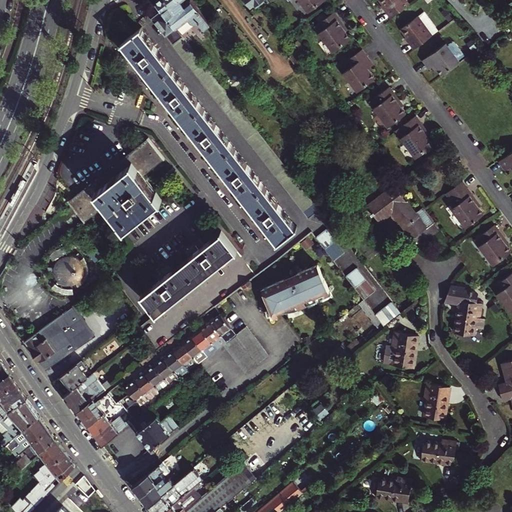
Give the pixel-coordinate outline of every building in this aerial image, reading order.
[(188,40),(192,37),(187,31),(207,16),(194,0),(159,0),(158,1),(165,10),(188,40)] [(301,0),(309,10),(321,0),(301,0)] [(387,10),(392,17),(411,3),(408,0),(381,0),(384,3),(388,9),(387,10)] [(154,18),(237,124),(240,129),(309,217),(320,208),(188,40),(165,10),(154,18)] [(334,11),(315,26),(333,51),(351,38),(345,31),(341,26),(344,24),(334,11)] [(416,48),(434,35),(419,15),(403,27),(409,36),(412,41),(411,42),(416,48)] [(142,28),(123,43),(279,241),(298,226),(142,28)] [(229,45),(222,36),(217,40),(224,49),(229,45)] [(443,75),(462,61),(447,42),(424,59),(431,68),(433,66),(435,64),(438,68),(443,75)] [(376,78),(370,71),(368,68),(371,65),(373,63),(362,48),(349,58),(353,65),(344,72),(358,91),(376,78)] [(389,87),(376,97),(370,101),(389,126),(406,113),(400,105),(397,100),(399,99),(389,87)] [(434,144),(428,137),(424,131),(426,129),(416,115),(396,130),(416,158),(434,144)] [(69,200),(86,221),(108,204),(127,228),(164,199),(145,174),(165,158),(149,137),(69,200)] [(511,155),(501,164),(508,172),(511,170),(511,169),(511,155)] [(367,206),(379,221),(392,212),(413,239),(415,237),(435,222),(423,207),(415,213),(400,194),(398,191),(401,189),(385,170),(376,177),(387,191),(367,206)] [(484,213),(478,206),(474,201),(476,200),(462,180),(447,191),(449,194),(457,204),(452,208),(465,227),(484,213)] [(435,222),(415,237),(420,244),(440,229),(435,222)] [(511,251),(506,244),(502,239),(504,237),(495,224),(475,239),(494,264),(511,251)] [(328,227),(316,236),(324,248),(333,259),(345,250),(328,227)] [(141,326),(135,319),(132,321),(155,351),(243,284),(249,280),(257,274),(223,230),(143,294),(158,313),(141,326)] [(98,245),(90,251),(97,260),(105,254),(98,245)] [(52,256),(58,261),(58,262),(55,269),(52,269),(53,274),(56,274),(58,278),(62,281),(58,288),(68,291),(75,289),(80,287),(76,279),(79,275),(82,275),(83,273),(83,266),(80,260),(79,260),(77,262),(73,259),(69,258),(70,250),(67,250),(59,252),(52,256)] [(363,298),(369,293),(375,288),(358,265),(346,275),(363,298)] [(277,282),(255,292),(261,305),(263,312),(263,316),(269,315),(272,315),(282,313),(288,312),(291,310),(301,306),(310,302),(309,299),(323,293),(311,267),(290,276),(291,278),(277,285),(277,282)] [(511,310),(511,272),(497,283),(502,289),(497,292),(511,311),(511,310)] [(249,280),(243,284),(245,287),(249,288),(251,286),(251,283),(249,280)] [(448,301),(462,304),(456,334),(476,338),(477,330),(485,332),(487,322),(483,321),(486,306),(480,305),(482,298),(478,297),(479,294),(454,289),(448,301)] [(323,293),(309,299),(310,302),(324,297),(323,293)] [(385,325),(375,313),(364,298),(357,304),(378,330),(385,325)] [(375,313),(385,325),(390,321),(401,312),(391,300),(375,313)] [(261,320),(272,316),(272,315),(269,315),(263,316),(263,312),(260,312),(261,320)] [(221,313),(212,320),(226,338),(228,340),(237,333),(228,322),(221,313)] [(26,340),(41,361),(68,342),(65,337),(67,336),(63,331),(61,332),(53,320),(26,340)] [(226,338),(212,320),(203,327),(219,347),(224,343),(228,340),(226,338)] [(224,343),(247,372),(259,363),(270,354),(247,326),(237,333),(228,340),(224,343)] [(203,327),(194,334),(209,354),(219,347),(203,327)] [(416,336),(392,333),(390,346),(387,345),(383,348),(381,360),(384,364),(411,368),(416,336)] [(194,334),(184,342),(200,362),(209,354),(194,334)] [(200,362),(184,342),(174,349),(190,369),(200,362)] [(335,347),(329,352),(339,364),(345,359),(335,347)] [(174,349),(165,356),(181,376),(190,369),(174,349)] [(165,356),(156,363),(171,384),(176,380),(181,376),(165,356)] [(0,378),(10,372),(0,357),(0,378)] [(131,362),(135,367),(140,363),(136,358),(131,362)] [(83,359),(82,360),(62,375),(73,389),(89,377),(84,370),(89,366),(83,359)] [(511,383),(502,386),(506,401),(511,399),(511,361),(506,363),(511,383)] [(171,384),(156,363),(146,370),(160,389),(162,391),(164,389),(168,386),(171,384)] [(160,389),(146,370),(137,378),(152,398),(155,396),(159,393),(162,391),(160,389)] [(101,385),(105,390),(119,379),(120,378),(116,373),(101,385)] [(0,424),(28,398),(11,374),(0,381),(0,424)] [(65,395),(77,411),(94,398),(105,390),(101,385),(93,374),(89,377),(73,389),(65,395)] [(137,378),(127,385),(132,392),(138,401),(142,406),(152,398),(137,378)] [(146,411),(132,422),(152,448),(180,426),(171,414),(163,421),(152,407),(180,385),(176,380),(171,384),(168,386),(164,389),(162,391),(159,393),(155,396),(152,398),(142,406),(146,411)] [(452,386),(428,382),(426,397),(430,397),(427,415),(447,418),(452,386)] [(78,413),(88,425),(117,403),(109,392),(97,401),(95,400),(94,398),(77,411),(78,413)] [(5,449),(11,444),(16,440),(42,416),(28,398),(0,424),(0,428),(9,438),(4,442),(5,444),(3,446),(5,449)] [(88,425),(95,434),(120,415),(116,410),(124,404),(127,402),(124,398),(117,403),(88,425)] [(103,445),(125,427),(132,422),(146,411),(142,406),(138,401),(128,409),(120,415),(95,434),(103,445)] [(116,410),(120,415),(128,409),(124,404),(116,410)] [(387,404),(380,409),(383,413),(385,411),(388,414),(393,411),(387,404)] [(42,416),(16,440),(21,445),(16,450),(13,452),(18,457),(50,428),(42,416)] [(50,428),(18,457),(13,462),(21,471),(41,452),(57,438),(50,428)] [(441,439),(424,436),(421,456),(452,461),(456,438),(442,436),(441,439)] [(57,438),(41,452),(48,461),(41,467),(40,468),(35,474),(39,479),(67,451),(57,438)] [(21,445),(16,440),(11,444),(16,450),(21,445)] [(67,451),(39,479),(47,489),(54,483),(53,482),(59,476),(73,462),(74,461),(67,451)] [(183,511),(214,511),(222,505),(257,476),(245,460),(201,497),(183,511)] [(134,485),(141,495),(160,479),(163,483),(167,480),(164,476),(167,473),(171,471),(163,461),(134,485)] [(76,465),(73,462),(59,476),(63,479),(76,465)] [(149,505),(154,511),(163,511),(194,487),(204,478),(194,467),(175,483),(149,505)] [(394,474),(377,471),(373,491),(405,497),(409,474),(395,471),(394,474)] [(141,495),(149,505),(175,483),(171,478),(167,480),(163,483),(160,479),(141,495)] [(279,511),(296,498),(304,491),(295,480),(257,511),(279,511)] [(183,511),(201,497),(194,487),(163,511),(183,511)] [(308,495),(304,491),(296,498),(299,502),(308,495)]
